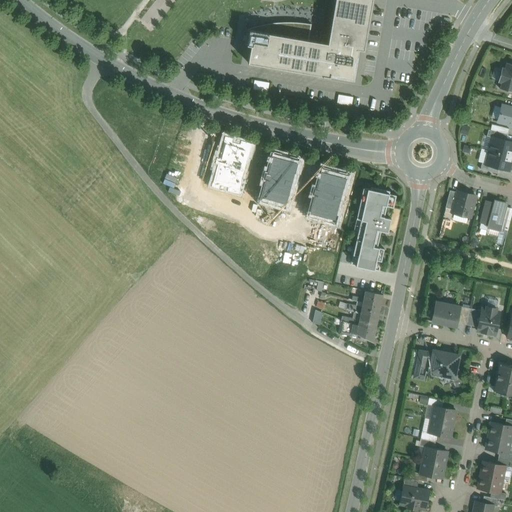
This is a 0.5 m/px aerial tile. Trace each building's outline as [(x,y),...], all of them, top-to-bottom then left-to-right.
[(372,0),(334,0),(328,43),(309,39),(311,24),(297,22),(282,22),(269,23),(259,25),(247,29),(245,44),(251,45),(248,63),(354,80),(359,49),(364,50),(372,0)] [(511,63),(506,62),(505,68),(502,67),(498,82),(501,83),(499,89),(511,91),(511,63)] [(254,80),(253,89),(268,92),(269,83),(254,80)] [(511,107),(502,105),(498,121),(511,125),(511,107)] [(509,129),(492,124),(490,130),(506,134),(508,135),(509,129)] [(490,130),(488,130),(487,136),(492,138),(493,137),(504,140),(506,134),(490,130)] [(511,142),(504,140),(493,137),(492,138),(489,151),(511,156),(511,142)] [(511,157),(511,156),(489,151),(486,164),(499,168),(509,170),(511,157)] [(499,168),(486,164),(482,163),(480,169),(498,173),(499,168)] [(389,194),(368,189),(367,193),(361,220),(366,221),(358,256),(364,257),(362,267),(368,269),(370,259),(376,260),(379,247),(377,247),(381,231),(388,232),(391,218),(384,217),(384,216),(380,215),(383,205),(386,206),(389,194)] [(458,192),(450,190),(445,208),(453,210),(458,192)] [(475,195),(458,191),(458,192),(453,210),(452,213),(470,217),(475,195)] [(506,203),(495,200),(494,203),(486,201),(481,223),(489,225),(488,227),(499,230),(500,228),(504,211),(506,203)] [(504,211),(500,228),(507,230),(509,224),(511,213),(504,211)] [(382,294),(365,291),(364,299),(363,302),(380,306),(382,294)] [(363,302),(363,305),(361,313),(377,317),(380,306),(363,302)] [(452,304),(443,303),(436,302),(434,314),(432,321),(443,323),(443,324),(450,325),(456,326),(456,323),(457,319),(459,307),(452,305),(452,304)] [(469,308),(459,306),(459,307),(457,319),(456,323),(466,325),(469,308)] [(496,308),(486,306),(486,309),(482,308),(481,311),(480,317),(479,317),(476,319),(478,322),(479,322),(478,327),(477,331),(495,335),(499,317),(495,316),(496,308)] [(481,311),(469,308),(466,325),(478,327),(479,322),(478,322),(476,319),(479,317),(480,317),(481,311)] [(323,313),(315,310),(312,323),(320,325),(323,313)] [(377,317),(361,313),(359,322),(359,325),(375,328),(377,317)] [(357,320),(342,317),(341,320),(348,323),(358,325),(359,325),(359,322),(357,320)] [(358,325),(348,323),(341,320),(339,333),(351,336),(351,333),(357,334),(358,325)] [(359,325),(358,325),(357,334),(361,336),(360,339),(364,341),(365,339),(372,342),(375,328),(359,325)] [(450,353),(442,351),(442,352),(434,350),(433,353),(429,372),(454,377),(458,355),(450,354),(450,353)] [(433,353),(420,351),(414,377),(424,379),(426,371),(429,372),(433,353)] [(511,366),(500,363),(494,390),(511,394),(511,366)] [(443,401),(429,398),(427,405),(434,406),(434,405),(442,407),(443,401)] [(442,407),(434,405),(434,406),(432,419),(453,423),(455,410),(442,407)] [(453,423),(432,419),(429,432),(429,433),(437,434),(450,437),(453,423)] [(511,426),(505,425),(492,422),(489,435),(510,440),(511,429),(511,426)] [(437,434),(429,433),(429,432),(422,431),(420,438),(435,441),(437,434)] [(510,440),(489,435),(486,449),(499,452),(507,454),(507,453),(510,440)] [(435,441),(420,438),(419,446),(426,447),(426,446),(434,448),(435,441)] [(434,448),(426,446),(426,447),(423,460),(444,465),(447,451),(434,448)] [(511,453),(507,453),(507,454),(499,452),(498,458),(511,460),(511,453)] [(511,464),(511,460),(498,458),(497,464),(505,465),(505,466),(511,467),(511,464)] [(444,465),(423,460),(420,473),(420,474),(428,476),(441,478),(444,465)] [(497,464),(484,461),(481,475),(502,479),(505,466),(505,465),(497,464)] [(428,476),(420,474),(420,473),(414,472),(412,479),(418,480),(427,482),(428,476)] [(502,479),(481,475),(478,488),(491,491),(499,493),(499,492),(502,479)] [(412,479),(405,477),(403,486),(404,486),(417,488),(418,480),(412,479)] [(417,488),(404,486),(403,486),(400,503),(408,505),(408,507),(417,509),(417,507),(425,508),(428,491),(417,488)] [(499,493),(491,491),(490,497),(498,499),(505,500),(506,494),(499,492),(499,493)] [(490,497),(484,496),(482,502),(493,505),(497,506),(498,499),(490,497)] [(482,502),(475,501),(473,511),(491,511),(493,505),(482,502)]
